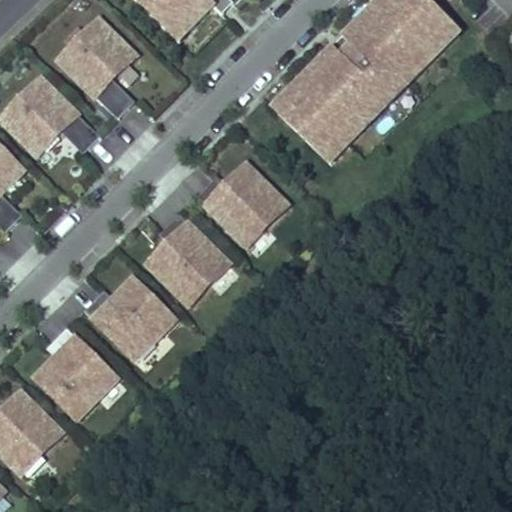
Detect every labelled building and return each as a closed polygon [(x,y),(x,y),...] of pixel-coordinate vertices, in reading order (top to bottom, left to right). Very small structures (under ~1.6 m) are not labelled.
[(127,0),(180,51),(230,0),(127,0)] [(406,98),(465,37),(427,0),(382,0),(271,113),(332,172),(406,98)] [(140,61),(99,20),(53,66),(116,128),(136,108),(114,87),(140,61)] [(43,79),(0,122),(0,126),(39,165),(66,139),(86,158),(102,141),(82,122),(85,119),(43,79)] [(0,232),(5,238),(22,222),(3,202),(29,177),(0,148),(0,232)] [(289,209),(245,168),(225,188),(218,181),(196,204),(247,252),(289,209)] [(231,268),(178,220),(160,239),(168,246),(146,268),(190,311),(231,268)] [(178,325),(133,280),(112,302),(106,296),(85,318),(137,366),(178,325)] [(121,386),(68,334),(48,354),(56,362),(35,383),(77,426),(121,386)] [(68,440),(22,394),(0,415),(0,414),(0,456),(24,481),(68,440)] [(0,504),(8,497),(0,489),(0,504)]
